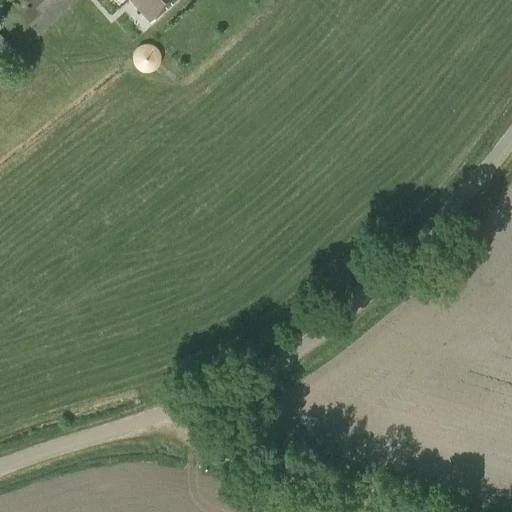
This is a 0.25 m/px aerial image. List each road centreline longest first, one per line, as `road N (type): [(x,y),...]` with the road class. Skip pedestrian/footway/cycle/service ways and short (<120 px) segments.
road 1 (unclassified): [(0,471),(199,402),(264,369),(362,301),(511,132)]
road 2 (track): [(164,414),(210,447),(406,511)]
